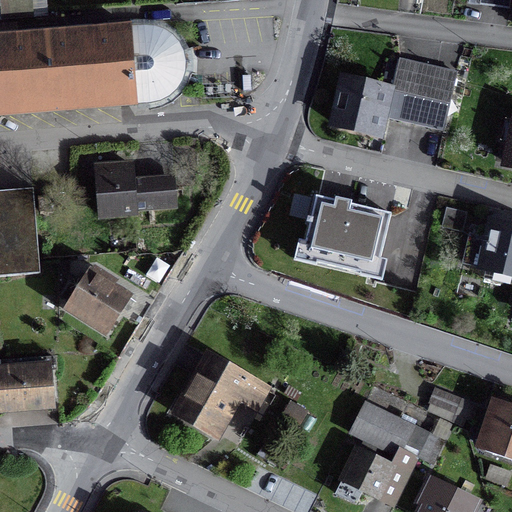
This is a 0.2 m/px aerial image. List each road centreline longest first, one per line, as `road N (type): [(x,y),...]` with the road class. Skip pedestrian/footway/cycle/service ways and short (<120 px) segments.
road 1 (residential): [(204,262),(511,368)]
road 2 (residential): [(0,149),(273,129)]
road 3 (residential): [(267,141),(511,197)]
road 4 (residential): [(204,262),(97,447)]
road 5 (residential): [(511,39),(308,13)]
road 6 (residential): [(97,447),(148,459),(255,511)]
road 7 (residential): [(267,141),(204,262)]
road 8 (residential): [(308,13),(273,129)]
